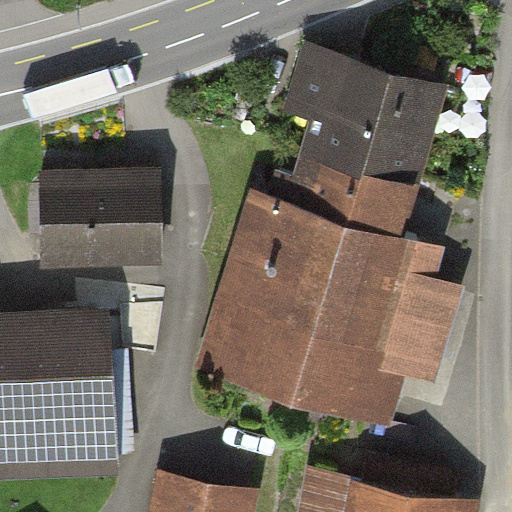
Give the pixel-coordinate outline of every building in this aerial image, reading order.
[(263,186),(204,366),(395,428),(412,377),(441,387),(475,285),(445,276),(454,248),(413,235),(462,83),(314,35),(290,108),(318,117),(292,196),(263,186)] [(166,160),(47,166),(51,259),(171,254),(166,160)] [(0,474),(123,470),(116,268),(0,272),(0,474)] [(487,511),(490,496),(315,466),(306,511),(487,511)] [(161,470),(153,511),(266,511),(271,488),(161,470)]
